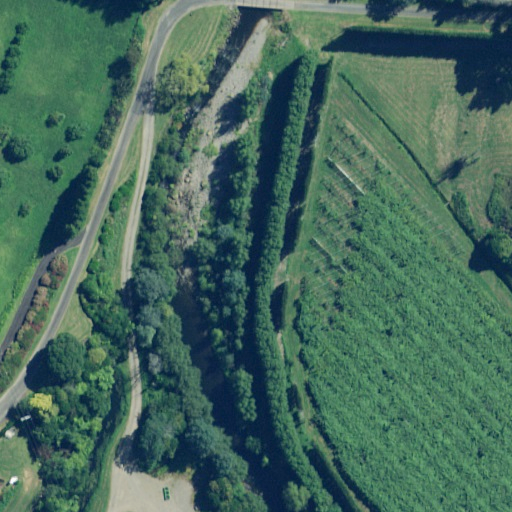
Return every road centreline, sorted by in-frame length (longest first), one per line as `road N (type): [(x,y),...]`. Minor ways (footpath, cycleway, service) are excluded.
road 1 (unclassified): [(194,0),(178,8),(156,41),(67,293),(0,407)]
road 2 (unclassified): [(511,17),(240,0)]
